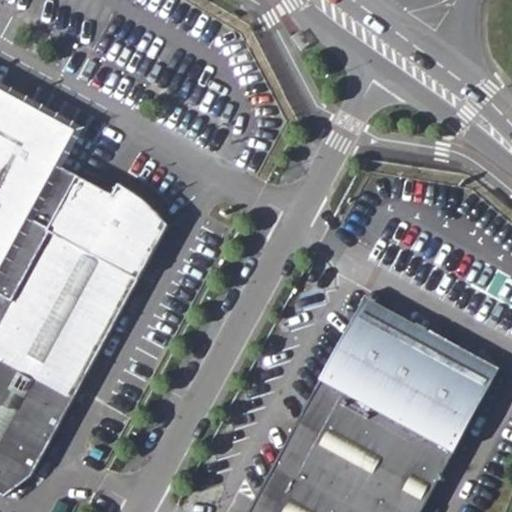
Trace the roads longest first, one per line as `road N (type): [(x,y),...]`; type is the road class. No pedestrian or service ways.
road 1 (residential): [(136,511),(350,124),(400,58)]
road 2 (secondary): [(400,58),(511,154)]
